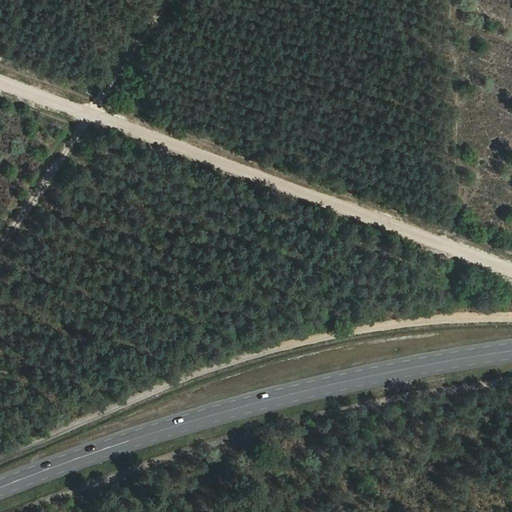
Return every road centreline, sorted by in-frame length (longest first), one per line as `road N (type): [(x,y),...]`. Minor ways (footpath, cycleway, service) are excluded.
road 1 (track): [(0,76),(511,268)]
road 2 (secondary): [(511,351),(208,416),(0,488)]
road 3 (track): [(172,0),(0,254)]
